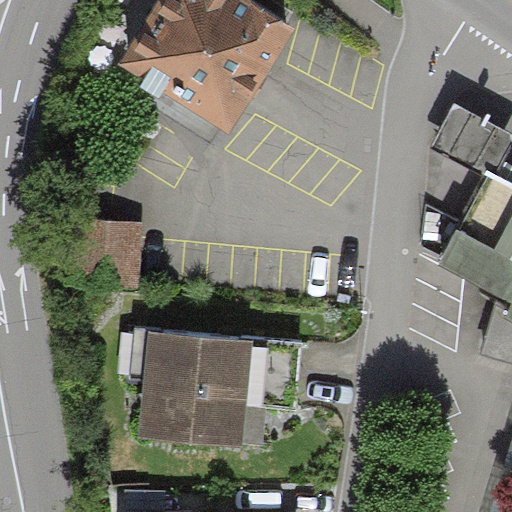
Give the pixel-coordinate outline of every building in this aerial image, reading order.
[(273,31),(221,0),(152,0),(106,77),(208,138),(273,31)] [(432,133),(485,161),(489,153),(497,157),(511,129),(511,120),(455,90),(432,133)] [(511,165),(497,157),(489,153),(485,161),(438,248),(511,287),(511,289),(508,296),(511,298),(511,165)] [(128,290),(130,227),(62,225),(60,288),(128,290)] [(296,401),(302,330),(148,315),(138,418),(246,429),(247,420),(249,397),(296,401)] [(205,499),(122,501),(121,511),(301,511),(301,506),(205,507),(205,499)]
